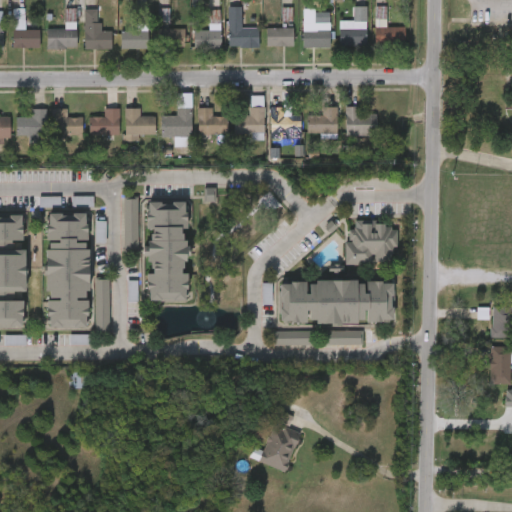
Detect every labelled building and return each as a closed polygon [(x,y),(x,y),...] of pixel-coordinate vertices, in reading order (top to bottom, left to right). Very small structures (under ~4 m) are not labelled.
[(339,21),(353,21),(353,7),(366,7),(366,46),(339,46),(339,21)] [(386,7),(386,28),(404,28),(404,45),(375,45),(375,7),(386,7)] [(228,48),(228,8),(240,8),(240,28),(257,28),(257,48),(228,48)] [(24,9),(24,30),(39,30),(39,48),(12,48),(12,9),(24,9)] [(84,49),(84,10),(100,10),(100,30),(111,30),(111,49),(84,49)] [(213,60),(243,59),(243,39),(226,40),(225,18),(212,19),(213,60)] [(324,32),(323,57),(350,58),(351,18),(337,18),(337,33),(324,32)] [(0,59),(24,59),(24,42),(9,42),(9,20),(0,20),(0,59)] [(85,21),(68,21),(69,61),(96,61),(96,42),(85,43),(85,21)] [(31,60),(61,59),(60,22),(49,22),(50,41),(31,41),(31,60)] [(205,60),(205,32),(202,32),(202,23),(194,23),(194,42),(179,42),(178,60),(205,60)] [(266,46),(266,28),(290,28),(290,46),(266,46)] [(46,48),(46,29),(76,29),(76,48),(46,48)] [(185,48),(160,48),(160,29),(185,29),(185,48)] [(120,30),(147,30),(147,48),(120,48),(120,30)] [(193,30),(219,30),(219,48),(193,48),(193,30)] [(304,48),(304,30),(329,30),(329,48),(304,48)] [(314,59),(314,42),(298,42),(298,34),(287,34),(287,59),(314,59)] [(389,38),(359,39),(359,57),(390,56),(389,38)] [(278,40),(251,39),(250,58),(277,58),(278,40)] [(142,40),(142,57),(171,58),(172,41),(142,40)] [(105,61),(134,60),(134,42),(105,43),(105,61)] [(176,105),(162,105),(162,127),(145,127),(145,148),(176,148),(176,105)] [(264,107),(264,134),(233,134),(233,116),(248,116),(248,107),(264,107)] [(306,116),(322,116),(322,107),(337,107),(337,134),(306,134),(306,116)] [(344,136),(344,107),(360,107),(360,114),(375,114),(375,136),(344,136)] [(89,118),(103,118),(103,108),(118,108),(118,136),(89,136),(89,118)] [(124,136),(124,108),(139,108),(139,116),(154,116),(154,136),(124,136)] [(191,137),(160,137),(160,116),(175,116),(175,108),(191,108),(191,137)] [(197,134),(197,108),(212,108),(212,117),(226,117),(226,134),(197,134)] [(248,108),(234,108),(234,127),(218,127),(219,146),(236,146),(236,152),(249,152),(248,108)] [(270,139),(270,108),(284,108),(284,116),(300,116),(300,139),(270,139)] [(66,109),(66,118),(81,118),(81,140),(52,141),(52,109),(66,109)] [(15,136),(15,116),(29,116),(29,110),(45,110),(45,145),(29,145),(29,136),(15,136)] [(0,118),(9,118),(9,140),(0,140),(0,118)] [(330,147),(360,147),(360,125),(345,125),(344,118),(329,119),(330,147)] [(182,147),(212,146),(212,128),(197,128),(197,119),(182,120),(182,147)] [(304,150),(321,151),(322,119),(306,119),(306,127),(291,127),(291,145),(304,145),(304,150)] [(1,147),(13,147),(13,158),(25,157),(25,144),(32,144),(31,120),(16,121),(16,128),(0,129),(1,147)] [(52,120),(37,121),(37,147),(67,146),(67,128),(52,129),(52,120)] [(73,146),(103,147),(104,120),(89,120),(89,129),(73,128),(73,146)] [(123,153),(123,147),(140,146),(139,127),(124,128),(124,120),(108,120),(109,154),(123,153)] [(255,151),(274,151),(274,145),(285,145),(285,121),(255,121),(255,151)] [(511,166),(511,144),(507,144),(507,148),(499,148),(499,166),(511,166)] [(188,213),(199,214),(200,199),(188,199),(188,213)] [(147,301),(147,201),(185,201),(185,301),(147,301)] [(108,259),(121,260),(122,209),(108,208),(108,259)] [(45,213),(86,213),(86,328),(45,328),(45,213)] [(0,216),(22,216),(22,242),(20,242),(20,250),(25,250),(25,293),(20,293),(20,302),(23,302),(23,328),(0,328),(0,216)] [(345,231),(354,231),(354,222),(394,222),(394,264),(345,264),(345,231)] [(392,323),(278,323),(278,281),(392,281),(392,323)] [(94,290),(80,290),(79,343),(93,343),(94,290)] [(246,316),(257,316),(256,295),(246,295),(246,316)] [(507,340),(490,340),(490,307),(507,307),(507,340)] [(473,319),(461,319),(461,331),(473,331),(473,319)] [(346,341),(306,342),(307,357),(346,356),(346,341)] [(260,343),(260,357),(294,356),(294,342),(260,343)] [(0,356),(10,357),(10,347),(0,346),(0,356)] [(75,346),(54,346),(54,356),(75,356),(75,346)] [(507,379),(487,379),(487,348),(511,348),(511,366),(507,366),(507,379)] [(494,395),(495,356),(473,355),(473,395),(494,395)] [(73,400),(73,384),(57,383),(56,399),(73,400)] [(506,439),(511,439),(511,401),(490,401),(490,418),(503,418),(503,431),(506,431),(506,439)] [(261,452),(274,423),(299,435),(282,472),(249,457),(253,448),(261,452)] [(511,453),(509,453),(509,460),(502,460),(501,489),(511,489),(511,453)]
